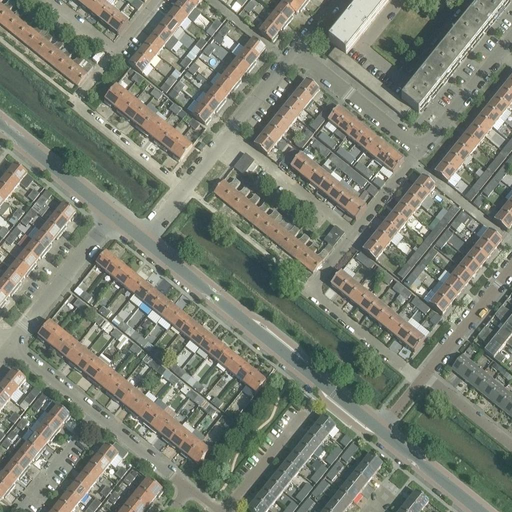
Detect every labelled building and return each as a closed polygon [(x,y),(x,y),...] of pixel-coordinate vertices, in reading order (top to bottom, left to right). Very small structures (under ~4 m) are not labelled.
[(0,0),(0,24),(10,33),(17,38),(29,47),(35,53),(47,62),(53,67),(65,77),(77,87),(92,69),(80,59),(77,62),(4,3),(6,0),(0,0)] [(85,0),(81,6),(90,13),(100,1),(99,0),(85,0)] [(143,5),(136,0),(134,0),(131,5),(138,11),(143,5)] [(178,2),(173,8),(188,19),(191,22),(193,24),(201,14),(195,10),(182,0),(181,0),(180,3),(178,2)] [(182,0),(195,10),(203,0),(202,0),(182,0)] [(239,0),(231,10),(236,15),(244,5),(239,0)] [(296,0),(288,0),(284,5),(296,15),(299,12),(300,13),(305,7),(296,0)] [(328,42),(335,48),(340,52),(345,56),(346,55),(390,0),(361,0),(362,0),(360,0),(351,11),(352,16),(348,21),(343,21),(340,24),(341,26),(328,42)] [(401,101),(406,105),(411,109),(418,115),(431,99),(433,99),(436,96),(435,91),(439,86),(444,86),(452,75),(452,73),(510,1),(508,0),(482,0),(402,100),(401,101)] [(90,13),(99,21),(109,8),(100,1),(90,13)] [(246,7),(252,11),(255,7),(250,3),(246,7)] [(296,15),(284,5),(282,4),(275,14),(288,25),(293,19),(292,18),(295,14),(296,15)] [(246,7),(243,10),(249,15),(252,11),(246,7)] [(99,21),(109,28),(112,24),(119,16),(109,8),(99,21)] [(180,28),(188,19),(173,8),(168,14),(170,15),(167,18),(180,28)] [(239,16),(245,21),(248,17),(242,12),(239,16)] [(275,14),(267,23),(279,33),(282,30),(283,31),(288,25),(275,14)] [(109,28),(118,36),(128,23),(119,16),(112,24),(109,28)] [(163,20),(158,26),(172,38),(180,28),(167,18),(165,21),(163,20)] [(219,29),(222,25),(216,20),(213,24),(219,29)] [(259,33),(272,43),(273,44),(278,37),(277,36),(279,33),(267,23),(259,33)] [(213,24),(206,33),(211,38),(219,29),(213,24)] [(158,26),(153,33),(155,34),(152,37),(165,47),(171,52),(179,43),(172,38),(158,26)] [(224,27),(221,31),(227,35),(230,31),(224,27)] [(224,39),(227,35),(221,31),(218,34),(223,38),(224,39)] [(221,41),(223,38),(218,34),(213,40),(220,45),(223,42),(221,41)] [(148,39),(143,45),(157,56),(165,47),(152,37),(150,40),(148,39)] [(204,48),(207,44),(201,39),(198,43),(204,48)] [(252,40),(245,50),(258,60),(260,57),(261,58),(266,52),(265,51),(266,51),(252,40)] [(201,51),(204,48),(198,43),(195,47),(201,51)] [(157,56),(143,45),(138,51),(140,52),(137,56),(150,66),(157,56)] [(209,45),(206,49),(212,54),(215,50),(209,45)] [(239,45),(231,54),(237,59),(251,70),(256,64),(255,63),(258,60),(245,50),(239,45)] [(328,57),(333,61),(340,52),(335,48),(328,57)] [(206,49),(203,53),(209,58),(212,54),(206,49)] [(345,56),(340,52),(333,61),(337,65),(345,56)] [(337,65),(342,69),(350,59),(346,55),(345,56),(337,65)] [(150,66),(137,56),(135,59),(133,58),(128,64),(129,65),(142,75),(150,66)] [(189,66),(192,62),(186,58),(183,62),(189,66)] [(237,59),(230,69),(243,79),(245,76),(246,77),(251,70),(237,59)] [(355,63),(350,59),(342,69),(347,73),(355,63)] [(189,66),(183,62),(180,65),(186,70),(189,66)] [(347,73),(351,76),(359,66),(355,63),(347,73)] [(194,64),(191,68),(197,73),(200,69),(194,64)] [(364,70),(359,66),(351,76),(356,80),(364,70)] [(194,76),(197,73),(191,68),(188,72),(194,76)] [(230,69),(222,78),(236,89),(241,83),(240,82),(243,79),(230,69)] [(356,80),(361,84),(369,74),(364,70),(356,80)] [(140,77),(136,74),(132,80),(135,83),(140,77)] [(218,74),(210,84),(215,87),(227,97),(230,94),(231,95),(236,89),(222,78),(218,74)] [(374,78),(369,74),(361,84),(366,88),(374,78)] [(205,81),(198,76),(196,79),(202,85),(205,81)] [(140,77),(135,83),(139,86),(144,80),(140,77)] [(174,85),(177,81),(171,77),(168,81),(174,85)] [(366,88),(370,92),(378,82),(374,78),(366,88)] [(160,90),(166,94),(174,85),(168,81),(160,90)] [(312,101),(319,92),(307,81),(299,91),(312,101)] [(383,85),(378,82),(370,92),(375,95),(383,85)] [(511,83),(509,82),(502,91),(511,99),(511,83)] [(176,87),(182,91),(185,87),(179,83),(176,87)] [(380,99),(388,89),(383,85),(375,95),(380,99)] [(116,87),(105,101),(105,102),(104,103),(110,108),(111,106),(114,109),(125,96),(126,94),(116,87)] [(176,87),(173,90),(179,95),(182,91),(176,87)] [(207,97),(221,108),(226,102),(225,101),(227,97),(215,87),(207,97)] [(159,93),(155,89),(150,95),(154,98),(159,93)] [(392,93),(388,89),(380,99),(384,103),(392,93)] [(304,110),(312,101),(299,91),(292,100),(304,110)] [(507,110),(511,103),(511,99),(502,91),(494,100),(507,110)] [(159,93),(154,98),(158,101),(162,96),(159,93)] [(203,93),(195,102),(212,116),(215,113),(216,114),(221,108),(207,97),(203,93)] [(389,107),(397,97),(392,93),(384,103),(389,107)] [(125,96),(114,109),(118,111),(116,113),(123,118),(134,104),(135,102),(126,94),(125,96)] [(402,100),(397,97),(389,107),(394,111),(401,101),(402,100)] [(297,119),(304,110),(292,100),(284,109),(297,119)] [(494,100),(487,109),(499,119),(504,123),(511,114),(507,111),(507,110),(494,100)] [(337,106),(331,101),(326,109),(331,113),(337,106)] [(399,114),(406,105),(401,101),(394,111),(399,114)] [(134,104),(123,118),(129,123),(130,121),(133,124),(145,110),(135,102),(134,104)] [(194,102),(187,111),(205,126),(206,126),(211,120),(210,119),(212,116),(195,102),(194,102)] [(177,108),(173,105),(169,110),(173,113),(177,108)] [(411,109),(406,105),(399,114),(403,118),(411,109)] [(177,108),(173,113),(177,116),(181,111),(177,108)] [(289,129),(297,119),(284,109),(277,119),(289,129)] [(328,122),(337,130),(348,117),(338,109),(328,122)] [(492,129),(499,119),(487,109),(480,119),(492,129)] [(145,110),(133,124),(136,127),(135,128),(141,133),(154,117),(145,110)] [(322,125),(328,117),(322,113),(316,120),(322,125)] [(154,117),(141,133),(148,138),(149,137),(152,139),(163,125),(154,117)] [(337,130),(347,137),(357,124),(348,117),(337,130)] [(277,119),(269,128),(282,138),(289,129),(277,119)] [(485,138),(492,129),(480,119),(472,128),(485,138)] [(188,125),(191,128),(196,123),(192,120),(188,125)] [(316,132),(322,125),(316,120),(311,127),(316,132)] [(196,123),(191,128),(195,131),(200,126),(196,123)] [(347,137),(356,144),(366,132),(357,124),(347,137)] [(173,132),(163,125),(152,139),(155,142),(154,143),(160,148),(173,132)] [(274,147),(282,138),(269,128),(262,137),(274,147)] [(477,147),(485,138),(472,128),(465,137),(477,147)] [(307,143),(313,136),(307,131),(301,139),(307,143)] [(173,132),(160,148),(166,153),(167,152),(170,154),(182,140),(173,132)] [(356,144),(365,152),(375,139),(366,132),(356,144)] [(318,140),(325,145),(329,140),(322,134),(318,140)] [(267,157),(274,147),(262,137),(254,147),(267,157)] [(470,156),(477,147),(465,137),(457,146),(470,156)] [(301,150),(307,143),(301,139),(296,146),(301,150)] [(365,152),(374,159),(384,147),(375,139),(365,152)] [(182,140),(170,154),(174,157),(173,158),(179,163),(180,162),(192,147),(182,140)] [(325,145),(332,151),(336,146),(329,140),(325,145)] [(323,148),(316,142),(311,147),(318,153),(323,148)] [(462,166),(470,156),(457,146),(450,155),(462,166)] [(374,159),(383,167),(394,154),(384,147),(374,159)] [(323,148),(318,153),(326,159),(330,153),(323,148)] [(343,160),(348,155),(341,149),(336,154),(343,160)] [(292,162),(298,154),(292,150),(287,157),(292,162)] [(236,167),(249,178),(259,165),(246,154),(236,167)] [(383,167),(379,173),(388,180),(393,174),(403,162),(394,154),(383,167)] [(500,166),(506,159),(500,154),(495,161),(500,166)] [(343,160),(350,166),(355,160),(348,155),(343,160)] [(455,175),(462,166),(450,155),(442,165),(455,175)] [(291,168),(300,176),(310,163),(301,156),(291,168)] [(292,162),(287,157),(280,165),(286,169),(292,162)] [(341,163),(334,157),(330,162),(337,168),(341,163)] [(503,168),(508,172),(511,167),(511,163),(508,160),(503,168)] [(495,173),(500,166),(495,161),(489,168),(495,173)] [(319,171),(310,163),(300,176),(309,183),(319,171)] [(348,168),(341,163),(337,168),(344,174),(348,168)] [(355,169),(362,175),(366,169),(359,164),(355,169)] [(27,176),(14,165),(14,166),(13,165),(8,171),(9,172),(7,175),(20,185),(27,176)] [(442,165),(435,174),(447,184),(455,175),(442,165)] [(319,171),(309,183),(319,191),(329,178),(332,174),(323,167),(319,171)] [(503,168),(497,175),(503,179),(508,172),(503,168)] [(366,169),(362,175),(369,181),(373,175),(366,169)] [(360,177),(353,172),(348,177),(355,183),(360,177)] [(485,184),(491,177),(486,172),(480,180),(485,184)] [(0,184),(12,195),(20,185),(7,175),(4,178),(3,177),(0,180),(0,184)] [(228,176),(214,194),(243,218),(249,223),(261,232),(268,238),(279,247),(286,252),(297,262),(310,272),(325,254),(312,243),(309,247),(236,188),(239,185),(228,176)] [(367,183),(360,177),(355,183),(362,189),(367,183)] [(338,186),(329,178),(319,191),(328,198),(338,186)] [(427,197),(435,188),(423,178),(415,187),(427,197)] [(380,190),(385,184),(377,179),(373,184),(380,190)] [(488,186),(493,191),(499,183),(494,179),(488,186)] [(485,184),(480,180),(474,187),(480,191),(485,184)] [(12,195),(0,184),(0,200),(5,204),(12,195)] [(328,198),(337,206),(347,193),(338,186),(328,198)] [(488,186),(482,193),(488,198),(493,191),(488,186)] [(378,192),(371,187),(366,192),(374,198),(378,192)] [(434,202),(427,197),(415,187),(408,196),(420,206),(426,211),(434,202)] [(36,199),(39,195),(34,190),(30,194),(36,199)] [(42,197),(39,201),(44,205),(47,201),(52,196),(46,191),(42,197)] [(470,203),(476,195),(471,191),(465,198),(470,203)] [(356,201),(347,193),(337,206),(346,213),(356,201)] [(36,199),(30,194),(28,198),(33,203),(36,199)] [(413,216),(420,206),(408,196),(400,206),(413,216)] [(473,205),(478,209),(484,202),(479,197),(473,205)] [(36,204),(31,210),(37,214),(38,215),(42,210),(41,209),(44,205),(39,201),(36,204)] [(366,208),(356,201),(346,213),(356,221),(366,208)] [(511,205),(509,204),(502,213),(511,220),(511,205)] [(63,205),(55,214),(68,224),(71,221),(72,222),(77,216),(76,215),(63,205)] [(400,206),(393,215),(405,225),(413,216),(400,206)] [(453,218),(459,211),(453,206),(448,214),(453,218)] [(21,217),(24,214),(19,209),(16,213),(21,217)] [(448,225),(453,218),(448,214),(443,210),(437,217),(448,225)] [(21,217),(16,213),(12,217),(18,221),(21,217)] [(462,213),(456,220),(461,225),(467,217),(462,213)] [(507,232),(511,225),(511,220),(502,213),(494,222),(507,232)] [(66,228),(68,224),(55,214),(48,224),(62,235),(67,229),(66,228)] [(24,219),(29,224),(32,220),(27,215),(24,219)] [(398,234),(405,225),(393,215),(385,224),(398,234)] [(24,219),(21,223),(26,228),(29,224),(24,219)] [(428,228),(433,232),(439,237),(446,227),(436,219),(428,228)] [(456,220),(450,227),(456,232),(461,225),(456,220)] [(48,224),(40,233),(53,243),(56,240),(57,241),(62,235),(48,224)] [(385,224),(378,233),(390,243),(396,248),(403,239),(398,234),(385,224)] [(484,227),(476,237),(482,241),(494,251),(502,242),(489,231),(484,227)] [(6,236),(9,232),(3,228),(0,232),(6,236)] [(16,229),(8,238),(14,243),(22,233),(18,230),(16,229)] [(446,232),(441,239),(446,244),(452,236),(448,232),(447,231),(446,232)] [(433,244),(439,237),(433,232),(427,240),(433,244)] [(40,233),(33,242),(47,254),(52,247),(51,246),(53,243),(40,233)] [(383,253),(390,243),(378,233),(370,243),(383,253)] [(14,243),(8,238),(5,242),(11,246),(14,243)] [(29,239),(21,248),(25,252),(38,262),(41,259),(42,260),(47,254),(33,242),(29,239)] [(441,239),(435,246),(441,251),(446,244),(441,239)] [(482,241),(474,250),(487,260),(494,251),(482,241)] [(375,262),(383,253),(370,243),(363,252),(375,262)] [(424,255),(429,249),(424,244),(418,251),(424,255)] [(474,250),(467,260),(479,270),(487,260),(474,250)] [(418,263),(424,255),(418,251),(412,259),(418,263)] [(432,251),(426,258),(432,262),(437,255),(432,251)] [(35,265),(38,262),(25,252),(17,261),(31,272),(36,266),(35,265)] [(96,266),(105,274),(112,266),(116,261),(113,258),(114,257),(108,252),(107,253),(106,253),(96,266)] [(355,260),(363,266),(367,260),(360,254),(355,260)] [(426,258),(420,265),(426,269),(432,262),(426,258)] [(374,265),(367,260),(363,266),(370,271),(374,265)] [(467,260),(460,269),(472,279),(479,270),(467,260)] [(17,261),(10,270),(23,281),(25,278),(26,279),(31,272),(17,261)] [(105,274),(115,282),(127,267),(120,262),(119,263),(116,261),(112,266),(105,274)] [(409,274),(415,267),(409,263),(404,270),(409,274)] [(346,266),(331,286),(340,293),(350,281),(356,274),(346,266)] [(127,267),(115,282),(124,289),(134,276),(132,273),(133,272),(127,267)] [(374,275),(381,280),(386,275),(379,269),(374,275)] [(417,269),(411,276),(417,281),(423,274),(417,269)] [(460,269),(452,278),(465,288),(472,279),(460,269)] [(20,284),(23,281),(10,270),(2,280),(16,291),(21,285),(20,284)] [(403,282),(409,274),(404,270),(398,277),(403,282)] [(445,273),(438,282),(439,283),(445,288),(457,298),(465,288),(452,278),(445,273)] [(393,280),(386,275),(381,280),(388,286),(393,280)] [(138,278),(134,276),(124,289),(133,296),(145,282),(139,277),(138,278)] [(411,276),(406,284),(411,288),(417,281),(411,276)] [(2,280),(0,282),(0,293),(8,299),(10,296),(11,297),(16,291),(2,280)] [(350,281),(340,293),(349,301),(360,288),(350,281)] [(129,302),(138,309),(153,291),(150,288),(151,287),(145,282),(133,296),(129,302)] [(439,283),(432,293),(437,297),(450,307),(457,298),(445,288),(439,283)] [(399,285),(395,291),(400,295),(404,290),(399,285)] [(78,288),(74,293),(80,298),(83,293),(78,288)] [(369,296),(360,288),(349,301),(359,308),(369,296)] [(404,290),(400,295),(407,301),(411,295),(404,290)] [(153,291),(138,309),(148,317),(152,311),(164,297),(157,292),(156,293),(153,291)] [(83,293),(80,298),(83,301),(88,295),(84,292),(83,293)] [(432,293),(424,302),(430,307),(442,316),(450,307),(437,297),(432,293)] [(92,298),(88,295),(83,301),(87,304),(92,298)] [(378,303),(369,296),(359,308),(368,316),(378,303)] [(152,311),(161,319),(172,306),(169,303),(170,302),(164,297),(152,311)] [(415,299),(411,304),(418,310),(423,305),(415,299)] [(82,303),(78,300),(73,306),(77,309),(82,303)] [(82,303),(77,309),(81,312),(85,306),(82,303)] [(387,311),(378,303),(368,316),(377,323),(387,311)] [(423,305),(418,310),(425,316),(430,310),(423,305)] [(171,326),(182,312),(176,307),(175,308),(172,306),(161,319),(171,326)] [(98,313),(102,316),(107,310),(103,307),(98,313)] [(511,314),(501,308),(498,312),(511,323),(511,314)] [(110,313),(107,310),(102,316),(106,319),(110,313)] [(396,318),(387,311),(377,323),(386,331),(396,318)] [(171,326),(180,334),(191,321),(187,318),(188,317),(182,312),(171,326)] [(511,323),(498,312),(494,317),(504,328),(501,331),(511,340),(511,323)] [(100,318),(96,315),(92,321),(96,324),(100,318)] [(436,315),(431,321),(437,325),(441,320),(436,315)] [(104,321),(100,318),(96,324),(100,327),(104,321)] [(396,318),(386,331),(396,338),(406,326),(396,318)] [(180,334),(190,342),(201,328),(195,323),(194,324),(191,321),(180,334)] [(44,343),(47,345),(59,331),(50,323),(38,338),(37,339),(43,344),(44,343)] [(110,326),(106,323),(101,329),(105,332),(110,326)] [(125,325),(121,330),(125,334),(129,328),(125,325)] [(105,332),(104,332),(108,335),(113,329),(112,327),(110,326),(105,332)] [(406,326),(396,338),(405,346),(415,333),(406,326)] [(190,342),(185,348),(194,355),(199,349),(210,336),(206,334),(207,333),(201,328),(190,342)] [(511,340),(501,331),(497,336),(485,329),(481,333),(502,349),(506,345),(511,349),(511,340)] [(111,336),(115,339),(119,333),(115,330),(112,335),(111,336)] [(69,338),(59,331),(47,345),(51,348),(50,349),(56,354),(69,338)] [(123,336),(119,333),(115,339),(118,342),(123,336)] [(136,343),(139,346),(144,340),(135,333),(133,335),(130,338),(136,343)] [(415,333),(405,346),(414,353),(424,341),(415,333)] [(498,354),(502,349),(481,333),(477,337),(487,348),(484,352),(500,365),(505,360),(498,354)] [(199,349),(209,357),(220,343),(214,338),(213,339),(210,336),(199,349)] [(78,346),(69,338),(56,354),(62,359),(63,358),(66,360),(78,346)] [(139,346),(143,349),(148,343),(144,340),(139,346)] [(220,343),(209,357),(218,364),(228,351),(225,349),(226,348),(220,343)] [(129,351),(133,354),(138,349),(134,345),(129,351)] [(68,364),(74,369),(87,353),(78,346),(66,360),(69,363),(68,364)] [(141,352),(138,349),(133,354),(137,357),(141,352)] [(218,364),(227,372),(239,358),(232,353),(231,354),(228,351),(218,364)] [(97,361),(87,353),(74,369),(81,374),(82,373),(85,376),(97,361)] [(155,358),(158,361),(163,355),(159,353),(155,358)] [(167,359),(163,355),(158,361),(162,364),(167,359)] [(152,369),(157,364),(147,356),(142,362),(152,369)] [(462,357),(451,370),(462,379),(473,365),(462,357)] [(227,372),(237,379),(247,367),(244,364),(245,363),(239,358),(227,372)] [(106,369),(97,361),(85,376),(88,378),(87,380),(93,385),(106,369)] [(175,362),(169,369),(174,373),(173,373),(177,376),(182,371),(178,368),(176,367),(178,365),(175,362)] [(157,364),(152,369),(162,377),(166,371),(157,364)] [(483,374),(473,365),(462,379),(472,387),(483,374)] [(246,387),(257,373),(251,368),(250,369),(247,367),(237,379),(243,385),(239,390),(242,392),(246,387)] [(101,388),(104,391),(116,376),(112,373),(106,369),(93,385),(99,390),(101,388)] [(8,378),(5,381),(18,391),(25,381),(13,371),(11,371),(6,377),(8,378)] [(177,376),(181,379),(186,374),(182,371),(177,376)] [(257,373),(246,387),(256,395),(266,382),(262,379),(263,378),(257,373)] [(494,382),(483,374),(472,387),(483,395),(494,382)] [(505,374),(502,378),(509,383),(511,379),(505,374)] [(116,376),(104,391),(107,393),(106,395),(112,400),(125,383),(116,376)] [(172,376),(167,381),(171,385),(175,379),(172,376)] [(179,382),(175,379),(171,385),(175,388),(179,382)] [(1,383),(0,384),(0,392),(10,400),(16,405),(23,396),(18,391),(5,381),(3,384),(1,383)] [(493,404),(504,391),(494,382),(483,395),(493,404)] [(125,383),(112,400),(118,405),(119,403),(123,406),(135,391),(125,383)] [(192,388),(196,392),(200,386),(197,383),(192,388)] [(185,386),(180,392),(190,400),(194,394),(185,386)] [(196,392),(200,395),(204,389),(200,386),(196,392)] [(40,393),(34,389),(27,398),(32,403),(40,393)] [(135,391),(123,406),(126,408),(125,410),(131,415),(144,399),(135,391)] [(511,402),(511,396),(504,391),(493,404),(504,412),(511,402)] [(0,407),(2,410),(10,400),(0,392),(0,407)] [(138,418),(141,421),(153,406),(157,400),(148,393),(144,399),(131,415),(137,420),(138,418)] [(194,394),(190,400),(199,407),(203,402),(194,394)] [(19,408),(25,412),(32,403),(27,398),(19,408)] [(215,407),(219,401),(215,398),(211,404),(215,407)] [(38,401),(35,405),(40,409),(43,405),(38,401)] [(215,407),(218,410),(223,404),(219,401),(215,407)] [(49,416),(62,427),(65,423),(66,424),(71,418),(70,417),(52,403),(45,412),(47,415),(49,416)] [(35,405),(32,408),(37,413),(40,409),(35,405)] [(153,406),(141,421),(144,423),(143,425),(149,430),(163,414),(153,406)] [(213,409),(209,406),(204,412),(208,415),(213,409)] [(213,409),(208,415),(212,418),(216,412),(213,409)] [(15,413),(12,417),(17,421),(20,418),(15,413)] [(233,422),(238,416),(234,413),(230,419),(233,422)] [(172,421),(163,414),(149,430),(156,435),(157,433),(160,436),(172,421)] [(49,416),(42,426),(56,437),(61,431),(59,430),(62,427),(49,416)] [(14,425),(17,421),(12,417),(9,421),(14,425)] [(328,437),(336,428),(323,418),(315,427),(328,437)] [(20,423),(25,428),(28,424),(23,419),(20,423)] [(181,429),(172,421),(160,436),(163,439),(162,440),(168,445),(181,429)] [(232,424),(228,421),(223,427),(227,430),(232,424)] [(51,443),(56,437),(42,426),(37,422),(30,431),(34,435),(47,445),(49,442),(51,443)] [(20,423),(16,427),(22,432),(25,428),(20,423)] [(176,448),(179,451),(191,436),(194,432),(185,424),(181,429),(168,445),(174,450),(176,448)] [(308,436),(320,446),(328,437),(315,427),(308,436)] [(27,445),(41,456),(46,449),(44,448),(47,445),(34,435),(30,431),(29,431),(21,440),(22,440),(27,445)] [(18,437),(12,433),(4,442),(10,447),(18,437)] [(200,444),(191,436),(179,451),(182,454),(181,455),(187,460),(200,444)] [(308,436),(300,446),(313,456),(313,455),(318,459),(325,450),(320,446),(308,436)] [(346,447),(351,440),(345,436),(340,442),(346,447)] [(14,450),(19,454),(32,464),(34,461),(36,462),(41,456),(27,445),(22,440),(14,450)] [(4,442),(1,446),(7,450),(10,447),(4,442)] [(100,452),(98,455),(110,465),(115,469),(122,460),(123,461),(128,454),(115,444),(111,450),(105,446),(104,445),(99,451),(100,452)] [(198,466),(210,452),(200,444),(187,460),(193,465),(194,464),(198,466)] [(346,452),(352,457),(358,449),(352,445),(346,452)] [(293,455),(305,465),(313,456),(300,446),(293,455)] [(336,459),(342,452),(336,447),(330,455),(336,459)] [(346,452),(341,459),(346,464),(352,457),(346,452)] [(19,454),(12,463),(25,475),(30,468),(29,467),(32,464),(19,454)] [(103,475),(110,465),(98,455),(95,458),(94,457),(89,464),(103,475)] [(286,464),(298,474),(305,465),(293,455),(286,464)] [(336,459),(330,455),(325,462),(330,466),(336,459)] [(370,455),(362,465),(375,475),(382,465),(370,455)] [(20,481),(25,475),(12,463),(4,473),(16,483),(19,480),(20,481)] [(331,471),(337,475),(343,468),(338,463),(331,471)] [(85,471),(83,474),(95,484),(103,475),(89,464),(84,470),(85,471)] [(278,473),(291,483),(298,474),(286,464),(278,473)] [(355,474),(367,484),(375,475),(362,465),(355,474)] [(321,478),(327,470),(321,466),(316,473),(321,478)] [(121,468),(118,472),(124,476),(127,473),(121,468)] [(331,471),(326,477),(332,482),(337,475),(331,471)] [(115,476),(121,480),(124,476),(118,472),(115,476)] [(4,473),(0,477),(0,484),(10,493),(15,487),(14,486),(16,483),(4,473)] [(291,483),(278,473),(271,482),(283,492),(291,483)] [(316,485),(321,478),(316,473),(310,480),(316,485)] [(79,476),(74,482),(88,493),(95,484),(83,474),(80,477),(79,476)] [(367,484),(355,474),(347,483),(360,494),(367,484)] [(129,475),(126,478),(132,483),(135,479),(129,475)] [(132,483),(126,478),(123,482),(129,487),(132,483)] [(148,480),(140,489),(154,501),(157,498),(158,499),(163,493),(162,492),(162,491),(148,480)] [(317,489),(322,494),(328,486),(323,481),(317,489)] [(80,503),(88,493),(74,482),(69,489),(70,490),(67,493),(80,503)] [(276,502),(283,492),(271,482),(263,492),(276,502)] [(360,494),(347,483),(340,493),(352,503),(360,494)] [(0,484),(0,500),(1,502),(4,498),(5,499),(10,493),(0,484)] [(306,496),(312,489),(307,484),(301,492),(306,496)] [(106,487),(103,491),(109,495),(112,491),(106,487)] [(140,489),(132,499),(148,511),(153,505),(152,504),(154,501),(140,489)] [(317,489),(311,496),(317,500),(322,494),(317,489)] [(100,494),(106,499),(109,495),(103,491),(100,494)] [(268,511),(276,502),(263,492),(256,501),(268,511)] [(306,496),(301,492),(295,499),(301,503),(306,496)] [(408,502),(420,511),(429,503),(416,492),(408,502)] [(71,511),(72,511),(80,503),(67,493),(65,496),(63,495),(58,501),(71,511)] [(114,493),(111,497),(117,502),(120,498),(114,493)] [(352,503),(340,493),(332,502),(345,511),(352,503)] [(117,502),(111,497),(108,501),(114,505),(117,502)] [(132,499),(125,508),(129,511),(147,511),(148,511),(132,499)] [(88,510),(90,511),(95,511),(101,505),(96,500),(88,510)] [(308,500),(302,508),(307,511),(314,504),(308,500)] [(71,511),(58,501),(54,508),(55,509),(52,511),(71,511)] [(256,501),(248,510),(250,511),(267,511),(268,511),(256,501)] [(344,511),(345,511),(332,502),(325,511),(326,511),(344,511)] [(420,511),(408,502),(401,511),(420,511)] [(288,511),(293,511),(298,507),(292,503),(286,510),(288,511)]
